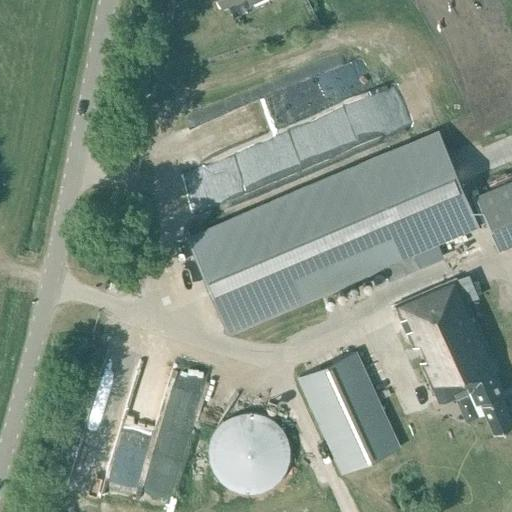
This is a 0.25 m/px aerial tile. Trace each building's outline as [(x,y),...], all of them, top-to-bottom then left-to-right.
[(478,225),(436,129),(286,193),(185,237),(226,333),(381,266),(387,280),(417,267),(411,253),(478,225)] [(511,242),(511,176),(474,193),(497,249),(511,242)] [(502,391),(491,365),(494,364),(461,291),(459,286),(455,278),(395,306),(402,314),(398,318),(437,402),(469,387),(476,403),(479,401),(492,429),(511,421),(498,393),(502,391)] [(342,472),(397,447),(352,350),(298,375),(342,472)] [(251,492),(257,491),(262,489),(268,487),(273,484),(277,480),(281,475),(284,471),(287,465),(288,459),(289,454),(289,448),(288,442),(286,436),(283,431),(280,426),(276,422),(272,418),(266,415),(261,413),(255,412),(249,411),(243,411),(238,413),(232,415),(227,417),(222,421),(218,425),(214,430),(212,435),(210,441),(209,446),(208,452),(209,458),(210,464),(212,469),(215,474),(219,479),(223,483),(228,486),(234,489),(239,491),(245,492),(251,492)]
